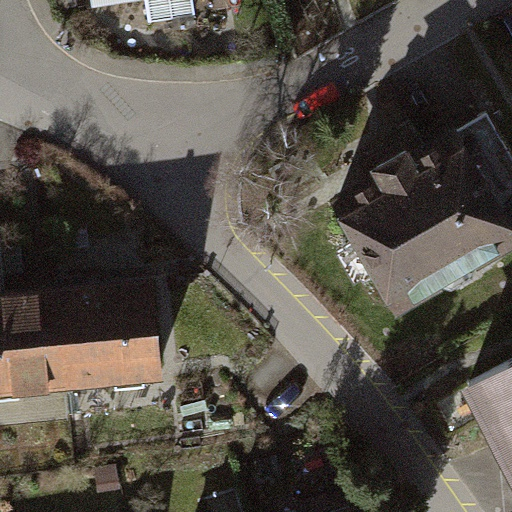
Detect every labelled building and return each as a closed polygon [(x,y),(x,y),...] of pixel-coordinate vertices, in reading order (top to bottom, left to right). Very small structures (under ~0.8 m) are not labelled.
[(92,0),(93,4),(127,0),(144,0),(148,24),(198,18),(195,0),(92,0)] [(511,241),(511,191),(464,116),(423,142),(413,127),(360,160),(370,176),(331,200),(402,311),(511,241)] [(0,230),(0,389),(73,382),(62,282),(8,287),(3,230),(0,230)] [(62,282),(73,382),(169,372),(158,272),(62,282)] [(511,360),(466,385),(511,469),(511,360)]
